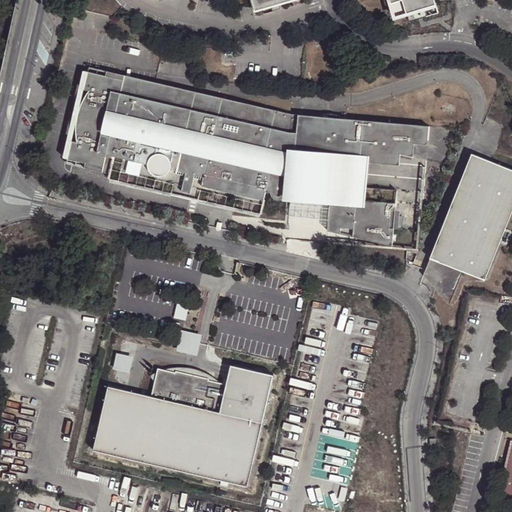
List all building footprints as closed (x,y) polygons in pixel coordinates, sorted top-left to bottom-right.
[(297,0),(252,0),(256,15),(299,3),(297,0)] [(433,0),(386,0),(394,23),(436,10),(433,0)] [(375,149),(413,158),(414,145),(428,147),(430,128),(292,114),(275,110),(274,115),(87,70),(66,160),(181,188),(180,192),(189,194),(191,189),(261,206),(264,193),(268,193),(268,195),(269,199),(272,201),(276,202),(280,201),(283,199),(285,195),(328,199),(325,233),(391,249),(397,193),(357,189),(360,163),(362,145),(375,147),(375,149)] [(412,169),(413,158),(375,149),(375,147),(362,145),(360,163),(412,169)] [(511,167),(471,152),(423,273),(439,279),(435,287),(450,302),(464,268),(485,277),(511,208),(511,167)] [(439,279),(423,273),(435,287),(439,279)] [(191,350),(195,334),(184,331),(180,348),(191,350)] [(128,368),(131,356),(120,354),(118,365),(128,368)] [(248,486),(264,421),(221,411),(228,383),(210,379),(210,377),(177,369),(176,371),(159,366),(152,395),(109,384),(94,449),(248,486)] [(427,439),(428,452),(435,452),(435,439),(427,439)] [(511,446),(511,450),(508,449),(508,450),(500,487),(499,488),(503,489),(501,493),(499,493),(496,503),(511,506),(511,446)]
